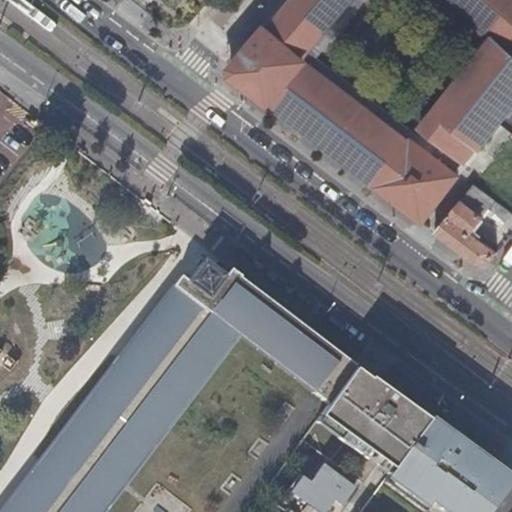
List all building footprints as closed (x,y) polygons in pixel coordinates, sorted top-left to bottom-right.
[(266,27),(230,69),(230,75),(268,104),(269,103),(376,186),(376,187),(393,200),(430,154),(411,140),(303,57),(351,0),(291,0),(268,29),(266,27)] [(438,0),(450,10),(453,7),(444,0),(438,0)] [(511,0),(444,0),(453,7),(491,38),(511,55),(511,0)] [(434,112),(476,145),(478,147),(511,104),(511,55),(491,38),(434,112)] [(430,154),(393,200),(422,223),(469,163),(465,159),(476,145),(434,112),(411,140),(430,154)] [(511,212),(474,183),(435,233),(474,262),(490,260),(496,252),(469,231),(486,209),(511,228),(511,212)] [(79,511),(67,502),(129,421),(156,442),(241,330),(317,387),(314,390),(329,402),(356,364),(231,267),(224,276),(203,260),(187,281),(180,276),(84,401),(73,418),(65,433),(57,448),(52,460),(47,472),(42,488),(38,499),(36,509),(34,511),(79,511)] [(319,416),(365,450),(404,400),(356,364),(329,402),(319,416)] [(404,400),(365,450),(391,469),(428,419),(404,400)] [(47,450),(0,510),(0,511),(34,511),(36,509),(38,499),(42,488),(47,472),(52,460),(57,448),(65,433),(73,418),(84,401),(47,450)] [(427,511),(447,511),(462,492),(460,490),(483,459),(428,419),(391,469),(381,483),(417,510),(420,506),(427,511)] [(67,502),(79,511),(101,511),(156,442),(129,421),(67,502)] [(462,492),(447,511),(486,511),(511,481),(483,459),(460,490),(462,492)] [(344,511),(346,511),(340,507),(358,483),(327,460),(288,511),(344,511)]
